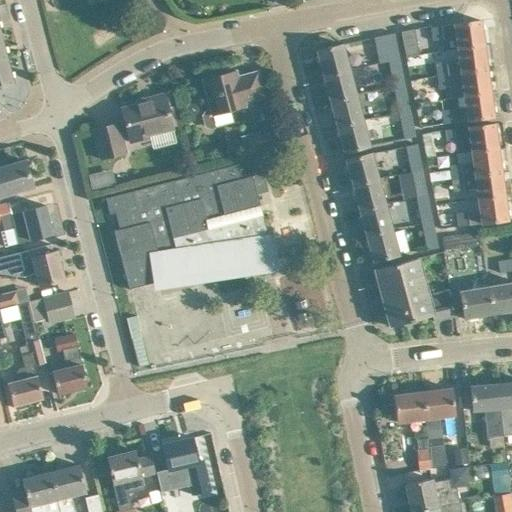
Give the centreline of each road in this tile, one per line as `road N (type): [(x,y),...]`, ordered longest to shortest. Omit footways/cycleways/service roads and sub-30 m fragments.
road 1 (residential): [(362,361),(275,23)]
road 2 (residential): [(130,407),(57,121)]
road 3 (residential): [(57,121),(156,53),(275,23)]
road 4 (residential): [(376,511),(353,396),(362,361)]
road 5 (residential): [(362,361),(511,349)]
road 6 (residential): [(0,442),(130,407)]
road 7 (residential): [(275,23),(405,0)]
road 8 (residential): [(251,511),(221,386)]
road 9 (residential): [(57,121),(26,0)]
